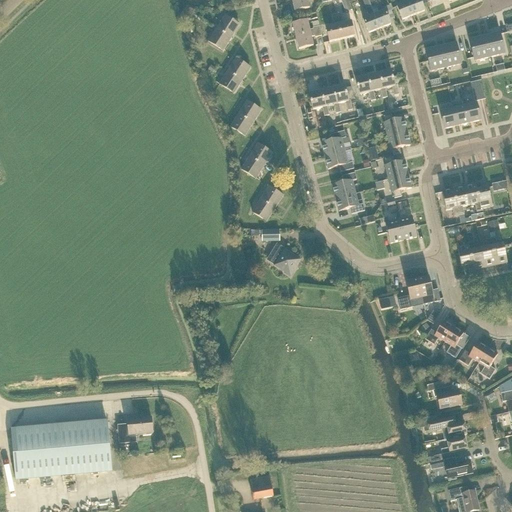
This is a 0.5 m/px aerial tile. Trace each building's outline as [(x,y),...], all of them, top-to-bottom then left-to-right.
[(291,0),(294,12),(309,8),(307,0),(308,0),(310,0),(311,1),(313,0),(291,0)] [(344,0),(341,1),(346,13),(352,10),(347,0),(344,0)] [(374,15),(367,0),(362,0),(369,17),(362,20),(368,34),(379,29),(374,15)] [(379,13),(373,0),(367,0),(374,15),(379,29),(390,25),(385,11),(379,13)] [(424,12),(419,0),(412,0),(407,2),(413,16),(424,12)] [(413,16),(407,2),(396,7),(402,21),(413,16)] [(336,15),(342,40),(354,37),(351,23),(342,25),(341,21),(342,21),(340,14),(336,15)] [(334,23),(335,27),(326,29),(329,43),(342,40),(336,15),(331,16),(333,23),(334,23)] [(239,26),(224,17),(216,30),(231,39),(239,26)] [(307,22),(292,25),(295,38),(320,32),(319,27),(319,28),(318,22),(312,24),(313,29),(313,31),(309,31),(307,22)] [(231,39),(216,30),(208,42),(223,51),(231,39)] [(320,32),(295,38),(298,50),(313,47),(311,38),(315,37),(315,39),(322,37),(320,32)] [(499,33),(484,37),(489,58),(504,55),(499,33)] [(484,37),(469,41),(474,62),(489,58),(484,37)] [(456,44),(441,47),(446,69),(461,65),(456,44)] [(441,47),(425,51),(430,72),(446,69),(441,47)] [(250,69),(235,60),(227,72),(242,81),(250,69)] [(385,90),(392,88),(394,97),(398,96),(396,87),(405,85),(403,78),(396,80),(395,74),(392,75),(391,71),(379,74),(382,90),(385,90)] [(227,72),(219,85),(233,94),(242,81),(227,72)] [(382,99),(387,98),(385,90),(382,90),(379,74),(367,77),(371,93),(373,92),(380,91),(382,99)] [(368,93),(370,102),(375,101),(373,92),(371,93),(367,77),(355,80),(359,95),(368,93)] [(474,102),(485,100),(480,81),(470,84),(474,102)] [(338,104),(345,103),(347,112),(352,111),(351,105),(355,104),(351,88),(345,89),(344,86),(332,89),(336,105),(338,104)] [(327,107),(333,106),(335,115),(340,113),(338,104),(336,105),(332,89),(321,92),(324,108),(327,107)] [(309,95),(312,111),(322,108),(324,117),(329,116),(327,107),(324,108),(321,92),(309,95)] [(261,111),(246,102),(238,115),(253,124),(261,111)] [(476,104),(464,107),(468,124),(480,121),(476,104)] [(464,107),(452,109),(456,127),(468,124),(464,107)] [(452,109),(440,112),(444,130),(456,127),(452,109)] [(238,115),(230,128),(244,137),(253,124),(238,115)] [(407,132),(403,119),(392,122),(391,116),(384,117),(385,123),(383,124),(387,137),(407,132)] [(324,157),(344,152),(341,140),(345,139),(344,132),(330,135),(332,141),(321,144),(324,157)] [(407,132),(387,137),(390,151),(391,150),(393,156),(400,155),(399,149),(410,146),(407,132)] [(263,167),(272,154),(257,145),(249,157),(263,167)] [(370,162),(376,161),(373,149),(367,151),(370,162)] [(344,152),(324,157),(328,170),(339,167),(340,173),(353,170),(352,163),(347,164),(344,152)] [(255,179),(263,167),(249,157),(241,170),(255,179)] [(408,175),(405,162),(393,165),(392,159),(385,160),(386,166),(384,167),(388,180),(408,175)] [(343,183),(332,186),(335,199),(355,194),(352,182),(356,181),(355,176),(354,174),(345,176),(341,177),(343,183)] [(388,180),(391,194),(392,193),(394,199),(401,197),(400,191),(411,189),(408,175),(388,180)] [(507,191),(505,182),(491,185),(493,194),(507,191)] [(474,185),(480,210),(481,210),(481,212),(483,220),(493,217),(487,189),(481,190),(480,183),(475,184),(475,185),(474,185)] [(468,206),(474,205),(476,213),(481,212),(481,210),(480,210),(474,185),(464,187),(468,206)] [(282,197),(268,187),(259,200),(274,209),(282,197)] [(453,190),(459,217),(462,216),(463,216),(461,207),(468,206),(464,187),(453,190)] [(446,211),(451,210),(453,218),(458,217),(459,217),(453,190),(441,192),(446,211)] [(355,194),(335,199),(338,212),(342,211),(344,217),(346,221),(353,218),(352,215),(364,212),(363,205),(358,206),(355,194)] [(511,212),(509,198),(502,199),(505,215),(511,213),(511,212)] [(274,209),(259,200),(251,213),(266,222),(274,209)] [(396,210),(403,208),(402,202),(395,203),(396,210)] [(366,218),(368,225),(375,223),(373,217),(366,218)] [(398,221),(403,241),(416,238),(411,218),(398,221)] [(403,241),(398,221),(385,224),(390,244),(403,241)] [(490,232),(499,230),(497,221),(488,223),(490,232)] [(279,231),(262,231),(262,243),(279,243),(279,231)] [(490,239),(496,266),(507,264),(506,261),(504,252),(503,245),(497,246),(495,238),(490,239)] [(481,249),(485,269),(496,266),(490,239),(485,240),(487,248),(481,249)] [(474,250),(473,242),(468,243),(473,271),(485,269),(481,249),(474,250)] [(466,245),(457,247),(461,266),(467,265),(468,273),(474,272),(473,271),(468,243),(466,244),(466,245)] [(284,252),(285,250),(277,245),(268,261),(275,266),(274,267),(284,273),(283,274),(290,278),(294,271),(293,271),(299,261),(284,252)] [(428,277),(417,279),(417,280),(421,299),(423,306),(429,304),(440,302),(437,290),(432,291),(428,277)] [(403,298),(397,299),(400,311),(406,310),(412,308),(423,306),(421,299),(417,280),(417,279),(405,282),(409,297),(403,298)] [(429,317),(426,322),(432,325),(435,321),(429,317)] [(438,339),(444,343),(454,328),(443,322),(436,334),(430,330),(424,340),(434,346),(438,339)] [(423,334),(429,329),(425,324),(419,329),(423,334)] [(450,346),(446,353),(455,359),(461,349),(456,346),(463,334),(454,328),(444,343),(450,346)] [(472,360),(478,364),(488,349),(477,343),(470,355),(464,352),(458,361),(467,367),(472,360)] [(484,368),(480,375),(489,380),(495,371),(490,367),(497,355),(488,349),(478,364),(484,368)] [(449,373),(450,372),(453,366),(448,363),(444,370),(449,373)] [(511,389),(510,381),(499,388),(500,395),(502,394),(511,391),(511,389)] [(445,388),(444,382),(426,386),(428,393),(433,392),(434,398),(436,398),(439,410),(460,406),(457,393),(452,394),(451,387),(445,388)] [(506,402),(509,413),(511,412),(511,391),(502,394),(500,395),(502,403),(506,402)] [(489,418),(491,426),(497,424),(495,417),(489,418)] [(128,425),(117,426),(119,445),(136,443),(135,436),(152,434),(151,418),(127,420),(128,425)] [(443,440),(466,435),(463,422),(456,424),(455,418),(427,424),(429,434),(441,431),(443,440)] [(10,430),(15,481),(111,472),(106,422),(10,430)] [(467,450),(464,437),(446,441),(448,449),(441,451),(442,456),(467,450)] [(443,461),(442,456),(429,459),(425,460),(427,464),(430,463),(430,464),(443,461)] [(455,458),(443,461),(445,468),(447,480),(448,482),(456,480),(455,478),(472,474),(469,461),(456,464),(455,458)] [(445,468),(443,461),(430,464),(429,465),(431,471),(445,468)] [(250,480),(253,501),(273,498),(269,477),(250,480)] [(472,511),(479,511),(474,492),(467,494),(466,487),(453,490),(447,492),(450,503),(456,501),(458,511),(472,511)]
